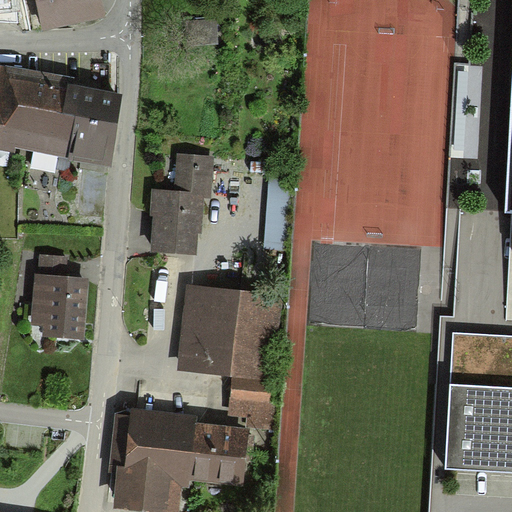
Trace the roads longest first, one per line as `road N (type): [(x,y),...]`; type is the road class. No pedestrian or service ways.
road 1 (residential): [(100,424),(125,40)]
road 2 (residential): [(499,0),(487,325)]
road 3 (residential): [(0,39),(125,40)]
